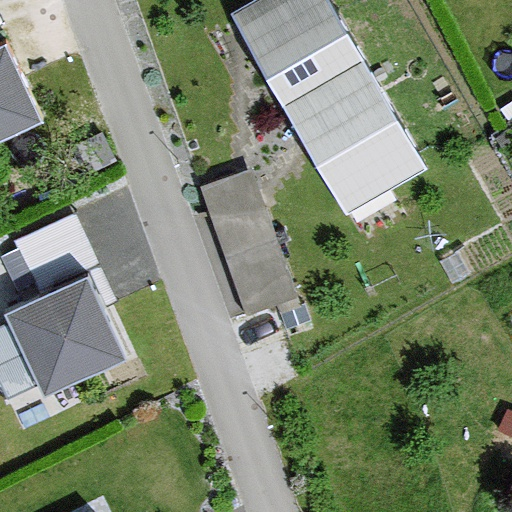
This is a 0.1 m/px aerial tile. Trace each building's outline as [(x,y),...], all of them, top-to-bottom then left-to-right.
[(408,168),(316,0),(264,0),(223,23),(325,212),(408,168)] [(0,127),(18,119),(0,80),(0,127)] [(247,299),(297,282),(255,156),(204,173),(247,299)] [(3,226),(18,276),(97,253),(82,202),(3,226)] [(101,361),(63,280),(0,308),(0,347),(23,397),(101,361)]
